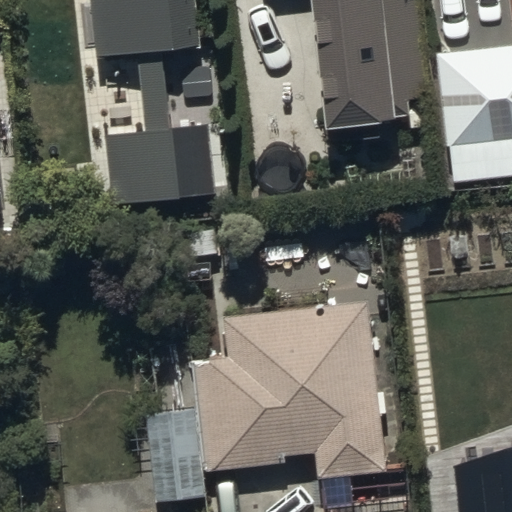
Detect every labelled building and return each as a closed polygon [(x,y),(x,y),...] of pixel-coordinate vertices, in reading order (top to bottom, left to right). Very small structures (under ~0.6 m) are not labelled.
[(87,0),(94,65),(135,61),(142,132),(108,136),(115,210),(214,200),(207,132),(168,136),(160,56),(199,53),(193,0),(87,0)] [(305,0),(320,141),(393,133),(392,126),(406,125),(407,135),(428,133),(416,0),(305,0)] [(225,364),(195,368),(208,477),(285,469),(284,462),(314,459),(317,487),(386,479),(366,304),(220,321),(225,364)] [(403,356),(408,421),(456,418),(451,352),(403,356)] [(146,419),(152,507),(202,504),(195,415),(146,419)] [(511,511),(511,483),(449,489),(450,511),(511,511)]
